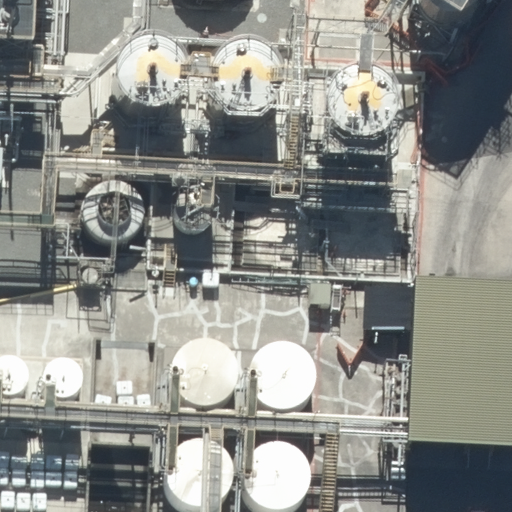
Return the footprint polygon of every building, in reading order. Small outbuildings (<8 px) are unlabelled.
[(481,0),(418,0),(410,14),(456,42),(481,0)] [(357,93),(356,93),(353,93),(350,94),(347,94),(344,96),(342,97),(339,98),(337,100),(334,102),(332,104),(330,106),(329,108),(327,111),(326,113),(325,116),(324,119),(324,122),(323,124),(323,127),(323,130),(324,133),(325,136),(326,139),(327,141),(328,144),(330,146),(332,149),(334,151),(336,153),(338,154),(341,156),(343,157),(346,158),(349,159),(352,159),(354,160),(357,160),(360,160),(363,159),(366,158),(369,158),(371,156),(374,155),(376,153),(379,151),(381,150),(383,147),(384,145),(386,142),(387,140),(388,137),(389,134),(389,131),(390,129),(390,126),(390,123),(389,120),(389,117),(388,114),(386,112),(385,109),(383,107),(381,104),(380,102),(377,100),(375,99),(373,97),(370,96),(367,95),(364,94),(361,94),(359,93),(357,93)] [(81,215),(81,217),(82,219),(82,222),(83,225),(84,227),(85,230),(86,232),(88,234),(89,236),(91,238),(93,240),(95,242),(98,243),(100,244),(103,245),(106,246),(108,247),(111,247),(114,247),(116,247),(119,246),(122,245),(124,245),(127,243),(129,242),(131,241),(134,239),(135,237),(137,235),(139,233),(140,230),(141,228),(142,225),(143,223),(144,220),(144,217),(144,215),(144,212),(143,209),(143,207),(142,204),(141,202),(139,199),(138,197),(136,195),(134,193),(132,191),(130,189),(127,188),(125,187),(122,186),(120,185),(117,185),(114,184),(112,184),(109,185),(106,185),(104,186),(101,186),(99,188),(96,189),(94,191),(92,192),(90,194),(88,196),(87,198),(85,201),(84,203),(83,206),(82,208),(82,211),(81,214),(81,215)] [(282,197),(281,197),(278,197),(274,197),(271,198),(268,199),(265,200),(263,202),(260,204),(258,206),(255,208),(253,210),(251,213),(250,215),(248,218),(247,221),(246,224),(246,227),(245,231),(245,234),(246,237),(246,240),(247,243),(248,246),(249,249),(251,252),(252,254),(254,257),(257,259),(259,261),(262,263),(264,265),(267,266),(270,267),(273,268),(276,269),(279,269),(282,269),(286,269),(289,269),(292,268),(295,267),(298,265),(301,264),(303,262),(306,260),(308,258),(310,255),(312,253),(313,250),(315,247),(316,245),(317,241),(317,238),(318,235),(318,232),(318,229),(317,226),(316,223),(315,220),(314,217),(313,214),(311,211),(309,209),(307,207),(304,205),(302,203),(299,201),(296,200),(293,198),(290,198),(287,197),(284,197),(282,197)] [(363,202),(361,202),(358,202),(355,202),(352,203),(349,204),(346,205),(344,207),(341,209),(339,211),(336,213),(334,215),(333,218),(331,220),(330,223),(328,226),(328,229),(327,232),(327,235),(327,238),(327,241),(327,244),(328,248),(329,251),(330,253),(332,256),(334,259),(336,261),(338,263),(340,265),(343,267),(345,269),(348,270),(351,271),(354,272),(357,273),(360,273),(363,273),(366,273),(370,272),(373,272),(375,271),(378,269),(381,268),(384,266),(386,264),(388,262),(390,259),(392,257),(394,254),(395,251),(396,249),(397,246),(398,243),(398,239),(398,236),(398,233),(397,230),(397,227),(396,224),(394,221),(393,219),(391,216),(389,214),(387,211),(384,209),(382,208),(379,206),(377,205),(374,203),(371,203),(367,202),(364,202),(363,202)] [(511,293),(409,289),(401,454),(511,458),(511,293)] [(202,348),(200,348),(197,348),(194,349),(191,350),(188,351),(185,352),(183,354),(180,355),(178,357),(175,359),(173,362),(172,364),(170,367),(169,370),(168,373),(167,376),(166,379),(166,382),(166,385),(166,388),(166,391),(167,394),(168,397),(170,400),(171,402),(173,405),(175,407),(177,410),(179,412),(182,413),(184,415),(187,416),(190,417),(193,418),(196,419),(199,419),(202,419),(205,419),(208,419),(211,418),(214,417),(217,416),(220,414),(222,412),(225,410),(227,408),(229,406),(231,403),(233,401),(234,398),(235,395),(236,392),(236,389),(237,386),(237,383),(237,380),(236,377),(235,373),(234,371),(233,368),(231,365),(230,363),(228,360),(226,358),(223,356),(221,354),(218,352),(215,351),(212,350),(209,349),(206,349),(203,348),(202,348)] [(281,350),(279,350),(276,350),(273,351),(270,352),(267,353),(264,354),(261,356),(258,357),(256,359),(254,362),(252,364),(250,366),(248,369),(247,372),(246,375),(245,378),(244,381),(244,384),(244,387),(244,390),(245,393),(245,396),(246,399),(248,402),(249,405),(251,408),(253,410),(255,412),(258,414),(260,416),(263,418),(266,419),(269,420),(272,421),(275,422),(278,422),(281,422),(284,422),(287,421),(290,421),(293,420),(296,418),(299,417),(301,415),(304,413),(306,411),(308,408),(310,406),(311,403),(313,400),(314,397),(315,395),(315,391),(316,388),(316,385),(316,382),(315,379),(314,376),(313,373),(312,370),(310,367),(309,365),(307,362),(304,360),(302,358),(300,356),(297,355),(294,353),(291,352),(288,351),(285,351),(282,350),(281,350)] [(167,502),(169,505),(170,507),(172,509),(174,511),(175,511),(220,511),(222,511),(224,508),(226,506),(228,503),(229,501),(230,498),(231,495),(232,492),(233,489),(233,486),(233,483),(232,480),(232,477),(231,474),(230,471),(229,468),(227,466),(225,463),(223,461),(221,459),(219,457),(216,455),(213,454),(211,452),(208,451),(205,451),(202,450),(199,450),(196,450),(192,450),(189,451),(187,452),(184,453),(181,454),(178,456),(176,458),(174,460),(171,462),(169,464),(168,467),(166,470),(165,472),(164,475),(163,478),(163,481),(163,484),(163,487),(163,490),(164,493),(164,496),(166,499),(167,502)] [(241,498),(242,501),(243,503),(243,504),(245,507),(247,509),(249,511),(297,511),(298,511),(300,509),(302,507),(303,504),(305,502),(306,499),(307,496),(308,493),(308,490),(308,487),(308,484),(308,481),(307,478),(306,475),(305,472),(304,470),(302,467),(300,465),(298,463),(296,461),(294,459),(291,457),(289,456),(286,454),(283,453),(280,453),(277,452),(274,452),(271,452),(268,453),(265,453),(262,454),(259,455),(257,457),(254,458),(252,460),(249,462),(247,464),(245,467),(244,469),(242,472),(241,475),(240,478),(240,481),(239,484),(239,487),(239,490),(239,493),(240,496),(241,498)]
